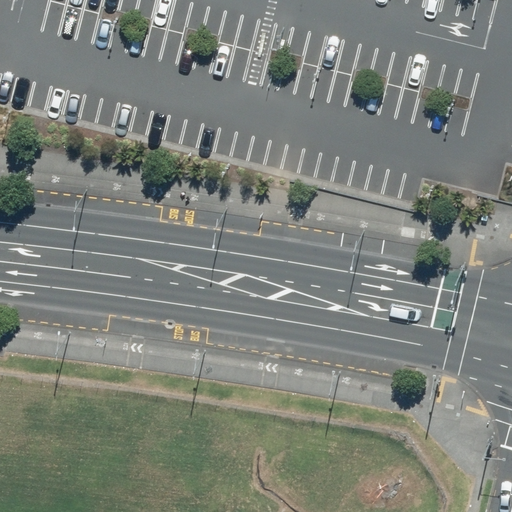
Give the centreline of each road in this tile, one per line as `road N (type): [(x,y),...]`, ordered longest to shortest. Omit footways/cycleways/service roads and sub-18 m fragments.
road 1 (secondary): [(0,223),(511,303)]
road 2 (secondary): [(511,360),(0,282)]
